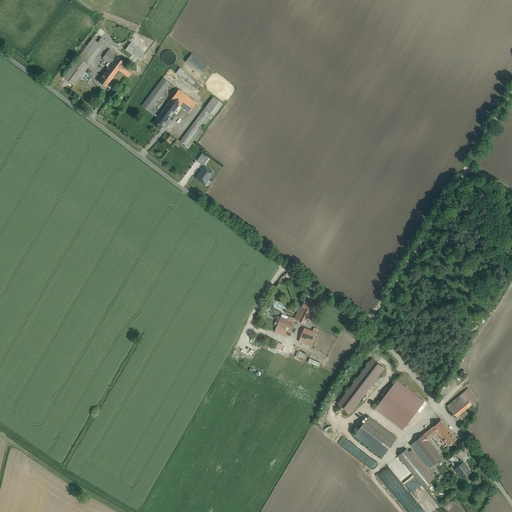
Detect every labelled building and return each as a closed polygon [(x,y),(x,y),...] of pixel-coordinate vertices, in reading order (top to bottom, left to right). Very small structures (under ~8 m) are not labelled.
[(92,38),(78,57),(89,65),(103,47),(92,38)] [(144,55),(129,44),(126,49),(141,60),(144,55)] [(116,57),(108,50),(103,57),(111,64),(116,57)] [(176,60),(176,58),(176,55),(174,53),(172,51),(169,50),(166,51),(164,53),(162,55),(162,58),(162,61),(164,63),(166,64),(169,65),(172,64),(174,63),(176,60)] [(208,66),(192,53),(187,60),(203,72),(208,66)] [(89,65),(78,57),(63,77),(74,85),(89,65)] [(111,64),(103,75),(110,80),(118,69),(124,62),(117,57),(111,64)] [(133,70),(124,62),(118,69),(128,77),(133,70)] [(197,80),(180,67),(176,73),(193,86),(197,80)] [(84,80),(91,71),(88,68),(80,77),(84,80)] [(110,80),(103,75),(98,81),(105,86),(110,80)] [(163,77),(142,106),(150,112),(151,110),(171,83),(163,77)] [(197,103),(179,89),(172,99),(179,105),(182,107),(190,112),(197,103)] [(214,96),(180,141),(186,145),(188,142),(199,128),(210,113),(219,100),(214,96)] [(172,99),(159,116),(166,122),(173,113),(179,105),(172,99)] [(219,100),(210,113),(214,116),(223,103),(219,100)] [(179,105),(173,113),(176,115),(182,107),(179,105)] [(166,122),(159,116),(158,118),(154,123),(161,129),(166,122)] [(199,128),(188,142),(191,145),(201,130),(199,128)] [(172,145),(176,139),(172,135),(167,142),(172,145)] [(209,158),(202,153),(197,161),(203,165),(209,158)] [(205,166),(197,177),(205,184),(213,172),(205,166)] [(305,301),(302,307),(301,306),(295,318),(305,323),(310,312),(311,312),(314,305),(305,301)] [(288,320),(281,317),(278,325),(290,330),(294,319),(290,317),(288,320)] [(290,330),(278,325),(276,331),(287,335),(290,330)] [(313,331),(305,328),(299,341),(311,346),(317,329),(314,328),(313,331)] [(254,344),(276,352),(278,347),(278,350),(281,343),(272,340),(266,339),(277,343),(276,347),(271,345),(271,342),(266,342),(264,341),(263,341),(256,338),(254,344)] [(352,413),(384,366),(370,357),(338,404),(352,413)] [(424,401),(397,380),(381,401),(385,404),(409,422),(424,401)] [(477,400),(468,388),(463,393),(472,404),(477,400)] [(472,404),(463,393),(447,406),(457,417),(472,404)] [(381,401),(375,408),(379,411),(385,404),(381,401)] [(409,422),(385,404),(379,411),(403,430),(409,422)] [(397,438),(369,416),(355,435),(382,457),(397,438)] [(382,425),(383,423),(375,416),(373,418),(382,425)] [(451,433),(441,421),(433,427),(438,433),(439,434),(444,440),(451,433)] [(433,427),(423,435),(428,441),(432,437),(438,433),(433,427)] [(451,433),(444,440),(446,442),(448,445),(456,439),(451,433)] [(428,441),(423,435),(416,441),(431,460),(442,451),(441,449),(440,450),(439,448),(437,450),(433,444),(432,445),(428,441)] [(441,449),(442,451),(442,450),(432,437),(428,441),(432,445),(433,444),(437,450),(439,448),(440,450),(441,449)] [(431,460),(416,441),(411,445),(430,467),(434,464),(431,460)] [(432,480),(407,449),(398,455),(424,486),(432,480)] [(461,463),(454,454),(448,459),(455,468),(461,463)] [(471,472),(463,462),(461,463),(455,468),(463,478),(471,472)]
